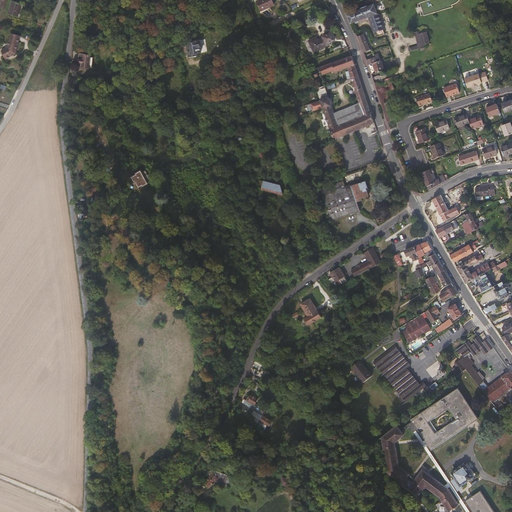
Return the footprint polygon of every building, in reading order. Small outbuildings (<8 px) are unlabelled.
[(20,15),(23,2),(16,0),(12,0),(9,12),(20,15)] [(276,5),(273,0),(261,0),(258,2),(262,12),(276,5)] [(385,34),(375,5),(368,7),(367,6),(361,9),(362,10),(348,16),(351,24),(369,17),(377,38),(385,34)] [(19,52),(23,34),(14,31),(11,45),(4,49),(9,57),(19,52)] [(0,40),(8,43),(11,34),(5,32),(4,36),(1,36),(0,38),(0,40)] [(434,51),(432,45),(424,47),(424,45),(429,43),(427,34),(420,35),(419,32),(415,33),(419,46),(409,48),(410,51),(411,51),(412,56),(418,55),(434,51)] [(331,45),(330,43),(335,41),(332,34),(318,41),(317,38),(309,42),(315,53),(331,45)] [(370,50),(365,37),(364,35),(357,37),(362,48),(364,52),(370,50)] [(201,53),(199,42),(187,44),(190,57),(197,56),(197,54),(201,53)] [(93,68),(94,59),(91,58),(91,56),(85,56),(86,55),(80,54),(79,64),(81,64),(81,69),(90,70),(90,68),(93,68)] [(367,100),(352,56),(350,58),(311,72),(317,89),(321,101),(334,139),(375,123),(371,113),(367,100)] [(377,56),(375,57),(366,60),(368,65),(373,64),(376,73),(384,71),(380,58),(378,59),(377,56)] [(488,81),(485,73),(465,79),(468,88),(472,87),(477,86),(477,85),(482,84),(481,83),(488,81)] [(394,89),(390,78),(385,80),(386,83),(382,84),(381,81),(380,81),(374,83),(379,98),(388,96),(386,92),(394,89)] [(459,93),(456,84),(443,89),(446,97),(459,93)] [(210,94),(207,87),(199,90),(203,97),(210,94)] [(199,90),(197,91),(192,93),(193,96),(198,94),(201,98),(203,97),(199,90)] [(432,102),(429,94),(416,98),(419,107),(432,102)] [(391,107),(388,96),(379,98),(387,122),(393,120),(389,108),(391,107)] [(511,110),(511,100),(501,104),(504,113),(511,110)] [(500,113),(497,104),(486,108),(490,117),(500,113)] [(469,120),(466,114),(454,118),(458,127),(470,123),(469,120)] [(484,125),(480,116),(469,120),(470,123),(472,129),(484,125)] [(450,129),(447,120),(435,124),(438,133),(450,129)] [(248,130),(249,123),(241,122),(240,129),(248,130)] [(511,133),(511,127),(510,123),(502,126),(505,136),(511,133)] [(429,140),(425,128),(416,132),(420,144),(429,140)] [(444,155),(439,143),(431,147),(435,158),(444,155)] [(511,153),(511,143),(501,147),(504,156),(511,153)] [(497,155),(495,146),(483,150),(485,159),(497,155)] [(476,152),(463,156),(459,157),(461,165),(479,160),(476,152)] [(438,179),(437,180),(434,173),(432,169),(422,173),(429,191),(446,181),(443,175),(438,177),(438,179)] [(148,183),(152,180),(147,171),(143,174),(142,172),(135,176),(136,177),(132,178),(135,183),(136,182),(140,188),(142,187),(143,188),(149,184),(148,183)] [(358,202),(363,201),(362,199),(369,196),(366,189),(368,188),(366,182),(352,187),(351,185),(346,187),(343,179),(331,182),(332,186),(320,190),(331,222),(361,211),(358,202)] [(279,193),(280,186),(260,181),(258,187),(262,188),(261,194),(277,199),(279,193)] [(495,196),(493,185),(487,186),(479,187),(479,188),(475,188),(476,196),(480,195),(480,196),(489,194),(489,196),(495,196)] [(447,211),(439,196),(432,200),(443,221),(450,217),(450,216),(457,212),(454,207),(447,211)] [(473,220),(469,212),(464,215),(467,221),(469,223),(473,220)] [(435,229),(442,226),(437,217),(429,221),(435,229)] [(456,227),(457,227),(454,220),(452,222),(449,223),(443,227),(446,234),(457,228),(456,227)] [(478,228),(473,220),(469,223),(473,231),(476,229),(477,229),(478,228)] [(473,231),(469,223),(467,221),(462,224),(466,234),(473,231)] [(446,234),(443,227),(435,231),(439,237),(446,234)] [(431,249),(427,241),(419,244),(422,250),(423,249),(425,253),(431,249)] [(422,250),(419,244),(414,247),(419,259),(421,265),(423,264),(419,253),(422,251),(423,251),(422,250)] [(454,262),(473,252),(472,250),(469,244),(453,253),(451,249),(448,251),(454,262)] [(381,263),(373,247),(364,252),(368,261),(351,270),(355,277),(381,263)] [(419,259),(414,247),(404,251),(407,257),(411,255),(414,261),(415,261),(415,262),(417,262),(416,260),(419,259)] [(444,270),(434,254),(428,256),(430,261),(429,262),(423,264),(421,265),(422,268),(418,269),(415,270),(418,277),(424,275),(426,279),(431,277),(426,265),(428,264),(429,265),(432,263),(437,274),(438,273),(444,270)] [(467,267),(483,258),(481,254),(477,256),(476,255),(464,262),(467,267)] [(495,271),(507,264),(505,261),(497,265),(493,268),(495,271)] [(471,274),(467,267),(464,262),(463,263),(462,263),(456,267),(466,283),(473,279),(475,278),(478,276),(475,271),(471,274)] [(485,272),(493,268),(497,265),(495,263),(494,264),(493,262),(488,264),(488,263),(475,271),(478,276),(485,272)] [(347,281),(339,268),(331,273),(333,277),(329,279),(336,287),(347,281)] [(492,286),(485,272),(478,276),(475,278),(473,279),(477,286),(478,286),(481,292),(492,286)] [(442,281),(448,278),(446,273),(439,276),(441,279),(442,281)] [(440,291),(432,276),(431,277),(426,279),(433,295),(440,291)] [(446,286),(451,283),(448,278),(442,281),(445,287),(446,286)] [(175,284),(170,282),(170,280),(168,279),(166,280),(164,285),(172,289),(175,284)] [(511,294),(506,283),(503,285),(502,282),(501,282),(498,284),(500,287),(497,288),(496,287),(494,288),(495,289),(494,290),(497,295),(498,294),(498,295),(497,296),(498,298),(499,299),(500,298),(501,300),(511,294)] [(457,293),(454,287),(451,283),(446,286),(448,290),(445,292),(446,292),(440,295),(444,301),(457,293)] [(322,317),(321,315),(319,311),(318,311),(310,299),(301,304),(309,316),(305,319),(308,325),(322,317)] [(485,314),(498,307),(498,305),(496,306),(494,302),(482,309),(485,314)] [(439,312),(437,308),(440,306),(439,304),(435,306),(425,312),(431,322),(439,318),(436,314),(439,312)] [(447,308),(450,312),(448,313),(450,317),(452,316),(454,319),(462,315),(455,304),(447,308)] [(431,329),(422,314),(404,324),(407,329),(403,331),(409,342),(431,329)] [(445,328),(453,323),(450,319),(449,319),(442,324),(445,328)] [(511,321),(502,327),(505,334),(508,333),(508,334),(511,331),(511,321)] [(445,328),(442,324),(435,329),(437,331),(438,334),(445,328)] [(420,347),(438,334),(437,331),(418,345),(420,347)] [(511,331),(508,334),(508,333),(505,334),(502,337),(511,350),(511,348),(511,331)] [(464,356),(459,360),(458,361),(458,360),(454,363),(455,365),(451,369),(452,370),(457,375),(465,369),(501,413),(506,408),(503,404),(508,399),(511,403),(511,404),(511,405),(511,389),(511,388),(511,387),(511,386),(511,372),(510,370),(502,376),(502,377),(494,383),(489,387),(482,379),(485,377),(479,371),(477,372),(471,365),(474,363),(470,358),(482,350),(485,354),(494,348),(488,339),(482,342),(478,336),(473,339),(475,341),(471,344),(468,340),(455,350),(459,354),(461,353),(464,356)] [(426,385),(424,383),(423,381),(420,384),(407,368),(410,365),(407,361),(406,362),(403,358),(404,357),(394,345),(373,362),(383,375),(383,374),(405,402),(426,385)] [(258,377),(264,365),(255,360),(249,373),(258,377)] [(372,376),(359,361),(351,367),(363,382),(372,376)] [(425,487),(439,498),(441,501),(435,505),(439,511),(447,511),(458,505),(447,488),(450,487),(465,511),(493,511),(480,492),(465,501),(472,511),(470,511),(469,511),(457,492),(463,488),(461,486),(474,478),(473,476),(475,474),(467,464),(465,465),(464,463),(449,472),(453,479),(449,481),(416,430),(417,429),(431,450),(478,418),(458,387),(411,419),(412,421),(400,430),(396,426),(381,438),(383,450),(385,450),(389,472),(419,495),(425,487)] [(252,415),(257,406),(255,405),(258,399),(250,394),(246,400),(244,399),(240,406),(243,407),(242,409),(252,415)] [(269,426),(272,421),(263,415),(258,423),(266,428),(267,425),(269,426)] [(226,481),(229,474),(213,468),(208,474),(211,477),(205,483),(210,487),(218,478),(226,481)]
